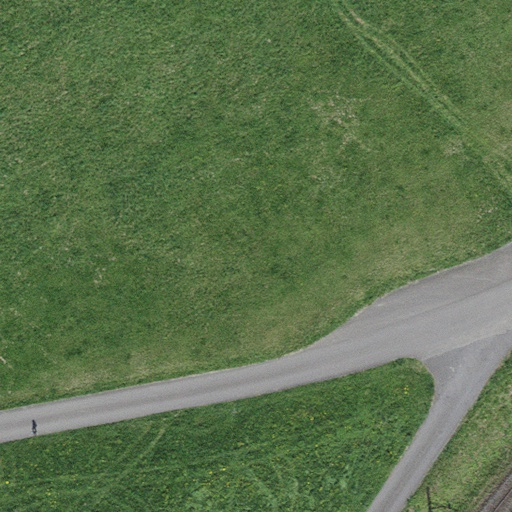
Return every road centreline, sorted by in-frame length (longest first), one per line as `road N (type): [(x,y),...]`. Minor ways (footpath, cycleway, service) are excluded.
road 1 (residential): [(0,427),(156,398),(493,311)]
road 2 (residential): [(493,311),(477,372),(386,511)]
